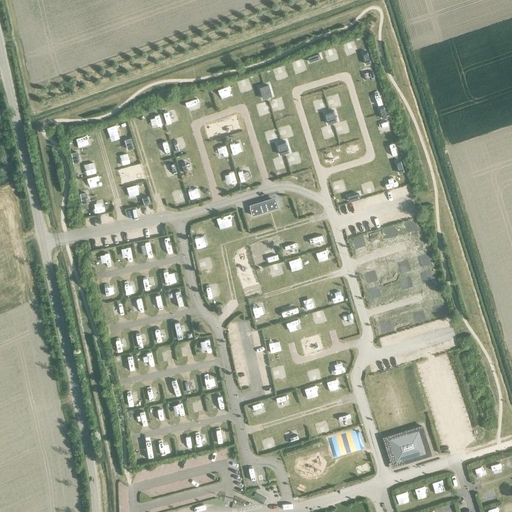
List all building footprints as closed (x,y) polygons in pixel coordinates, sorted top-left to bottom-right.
[(134,148),(131,138),(125,140),(128,150),(134,148)] [(80,162),(78,151),(71,153),(73,163),(80,162)] [(89,202),(86,192),(80,193),(82,204),(89,202)] [(149,196),(142,198),(144,204),(151,202),(149,196)] [(275,200),(250,208),(252,215),(278,207),(275,200)] [(422,426),(384,438),(392,467),(431,455),(422,426)]
